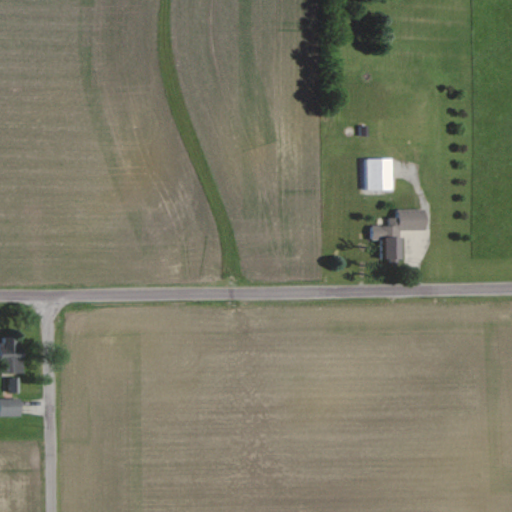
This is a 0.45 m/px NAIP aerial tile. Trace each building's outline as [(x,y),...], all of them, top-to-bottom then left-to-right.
[(391,189),(391,158),(365,159),(366,190),(391,189)] [(383,260),(400,260),(400,230),(425,230),(425,208),(395,209),(395,217),(386,217),(386,225),(369,225),(369,235),(383,235),(383,260)] [(0,372),(22,372),(21,337),(0,337),(0,372)] [(17,393),(18,377),(7,377),(7,392),(17,393)] [(0,415),(19,416),(20,399),(0,398),(0,415)]
